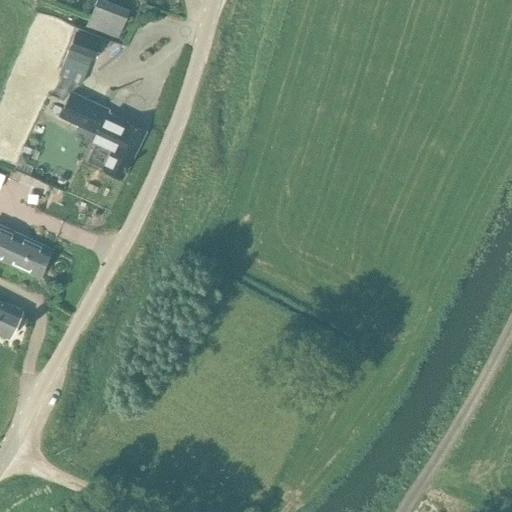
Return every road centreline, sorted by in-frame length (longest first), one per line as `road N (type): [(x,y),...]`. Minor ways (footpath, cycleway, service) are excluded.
road 1 (tertiary): [(214,0),(169,150),(5,453)]
road 2 (track): [(511,329),(406,511)]
